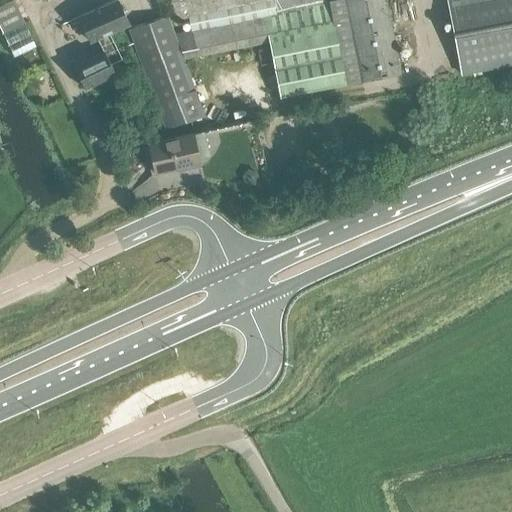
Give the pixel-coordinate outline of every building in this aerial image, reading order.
[(0,29),(13,56),(35,45),(12,0),(4,0),(0,2),(0,29)] [(97,37),(109,31),(128,22),(117,0),(109,0),(78,15),(90,40),(97,37)] [(192,29),(174,32),(184,58),(269,41),(280,96),(399,73),(385,0),(333,0),(326,1),(325,0),(169,0),(173,19),(189,16),(192,29)] [(511,62),(511,0),(446,0),(460,73),(511,62)] [(204,114),(184,58),(174,32),(167,14),(129,29),(166,128),(204,114)] [(121,56),(109,31),(97,37),(104,51),(73,66),(84,87),(115,72),(110,61),(121,56)] [(193,132),(149,142),(156,173),(200,163),(193,132)] [(248,170),(242,177),(245,185),(254,187),(260,180),(257,171),(248,170)]
